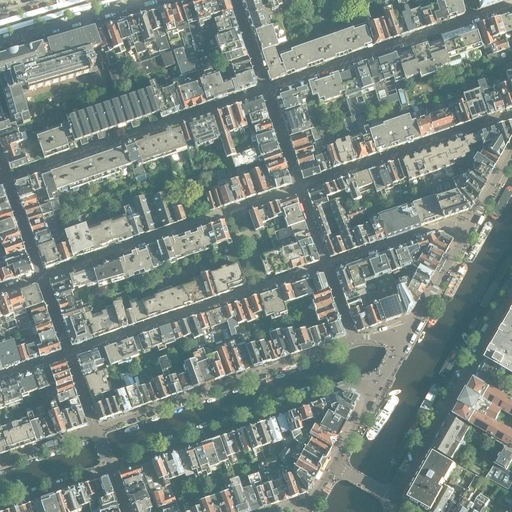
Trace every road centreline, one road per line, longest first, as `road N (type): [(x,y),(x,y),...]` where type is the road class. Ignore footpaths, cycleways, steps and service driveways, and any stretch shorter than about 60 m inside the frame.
road 1 (residential): [(109,469),(350,384),(376,388)]
road 2 (residential): [(4,176),(264,89)]
road 3 (residential): [(299,190),(40,274)]
road 4 (residential): [(67,352),(325,265)]
road 5 (residential): [(351,342),(94,429)]
road 6 (residential): [(264,89),(511,6)]
road 7 (residential): [(395,502),(511,292)]
road 8 (residential): [(511,118),(299,190)]
road 9 (residential): [(325,265),(471,219)]
road 10 (residential): [(0,41),(141,0)]
road 11 (residential): [(471,219),(404,337)]
